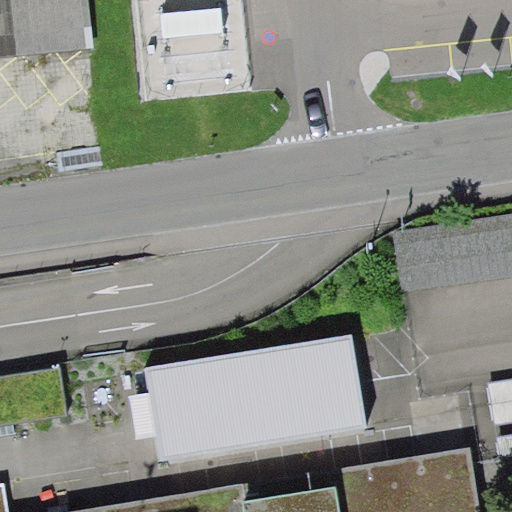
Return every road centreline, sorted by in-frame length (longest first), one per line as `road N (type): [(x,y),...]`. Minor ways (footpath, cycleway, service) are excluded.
road 1 (unclassified): [(511,159),(0,229)]
road 2 (unknown): [(319,0),(337,182)]
